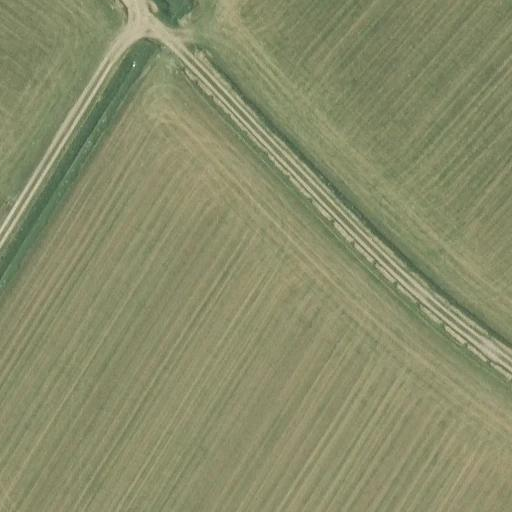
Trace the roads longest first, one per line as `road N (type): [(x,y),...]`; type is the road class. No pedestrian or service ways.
road 1 (track): [(511,375),(319,205),(130,0)]
road 2 (track): [(153,22),(124,41),(0,240)]
